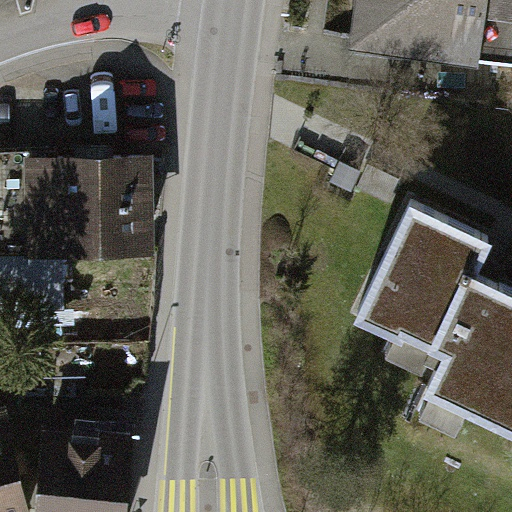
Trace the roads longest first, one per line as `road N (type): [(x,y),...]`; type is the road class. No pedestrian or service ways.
road 1 (tertiary): [(208,511),(212,231),(232,4)]
road 2 (residential): [(232,4),(111,4),(0,29)]
